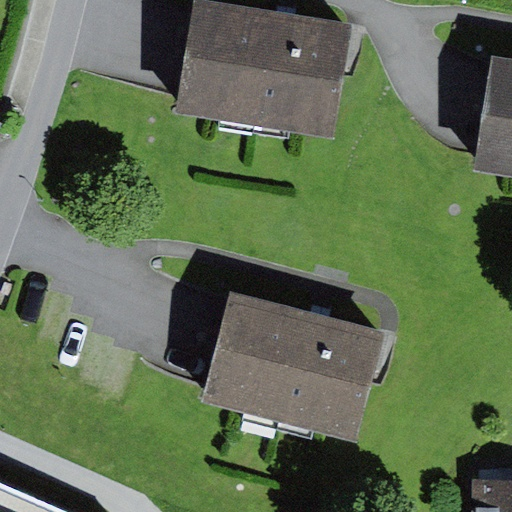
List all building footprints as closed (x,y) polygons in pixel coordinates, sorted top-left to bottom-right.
[(285,19),(196,4),(177,116),(333,143),(352,31),(285,19)] [(511,65),(494,62),(476,172),(511,177),(511,65)] [(318,322),(233,300),(206,406),(360,446),(388,340),(318,322)] [(0,511),(95,511),(0,470),(0,511)] [(511,511),(511,489),(475,490),(475,511),(511,511)]
